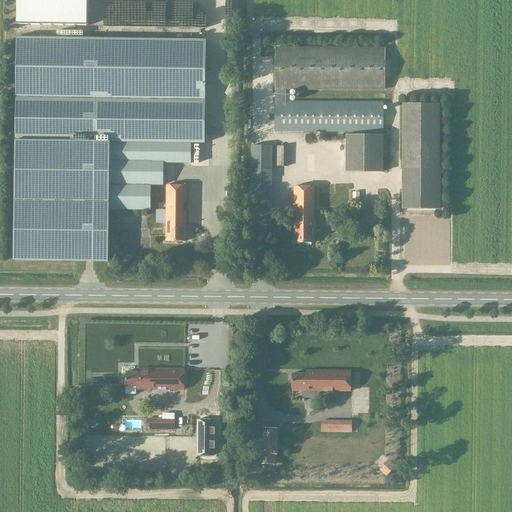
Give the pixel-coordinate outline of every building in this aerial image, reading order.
[(17,0),(17,24),(87,25),(87,0),(17,0)] [(122,1),(123,15),(137,14),(135,0),(112,0),(112,2),(122,1)] [(109,209),(150,210),(150,162),(191,163),(191,143),(205,143),(206,39),(16,37),(14,260),(108,261),(109,209)] [(390,61),(385,61),(385,49),(275,48),(273,99),(273,131),(383,132),(383,104),(285,103),(285,89),(385,90),(385,77),(390,77),(390,61)] [(441,170),(439,170),(439,106),(403,106),(402,169),(402,209),(441,209),(441,170)] [(248,135),(264,144),(270,133),(255,124),(248,135)] [(346,135),(346,172),(382,172),(383,136),(346,135)] [(271,201),(272,146),(251,146),(250,200),(271,201)] [(288,167),(288,146),(276,146),(276,167),(288,167)] [(186,241),(186,185),(166,185),(166,241),(186,241)] [(313,243),(314,187),(294,187),(293,243),(313,243)] [(351,203),(358,204),(359,194),(352,194),(351,203)] [(366,213),(366,219),(361,219),(361,226),(376,226),(376,214),(366,213)] [(184,390),(184,370),(140,369),(140,372),(126,372),(126,386),(136,387),(136,389),(184,390)] [(350,391),(350,371),(306,371),(306,374),(292,374),(292,388),(302,388),(302,395),(303,397),(314,397),(320,392),(320,391),(350,391)] [(174,431),(175,419),(154,419),(154,422),(146,422),(146,432),(153,433),(153,431),(174,431)] [(200,420),(200,456),(213,456),(213,420),(200,420)] [(352,421),(342,421),(321,421),(320,432),(351,433),(352,421)] [(275,465),(277,428),(263,428),(261,464),(275,465)]
